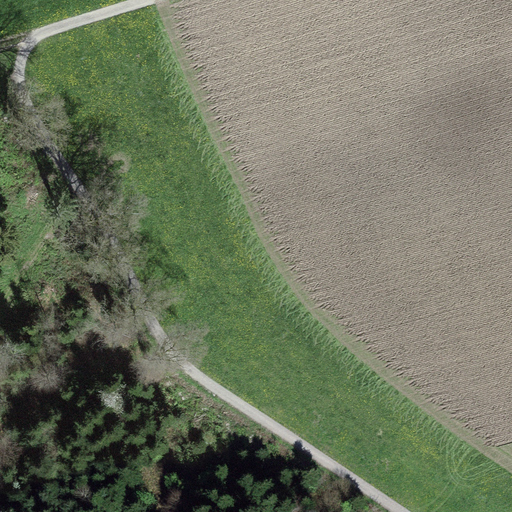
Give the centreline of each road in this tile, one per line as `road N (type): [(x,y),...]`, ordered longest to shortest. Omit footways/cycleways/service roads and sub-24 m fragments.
road 1 (track): [(147,0),(34,36),(17,64),(92,270),(167,359),(407,511)]
road 2 (track): [(0,381),(111,293)]
